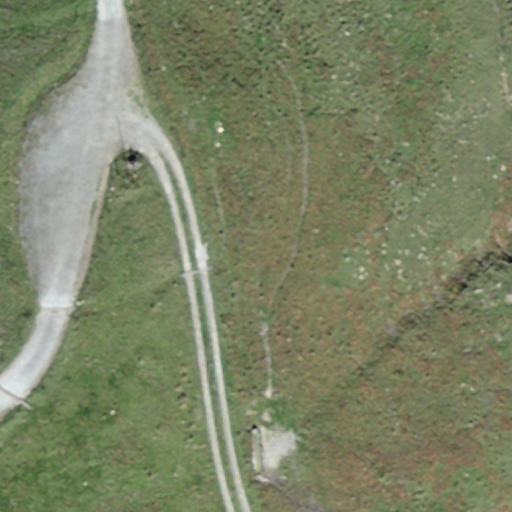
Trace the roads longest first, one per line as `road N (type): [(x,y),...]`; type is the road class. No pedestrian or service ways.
road 1 (track): [(240,511),(182,210),(151,135),(121,102)]
road 2 (track): [(0,396),(49,337),(98,133),(121,102),(109,0)]
